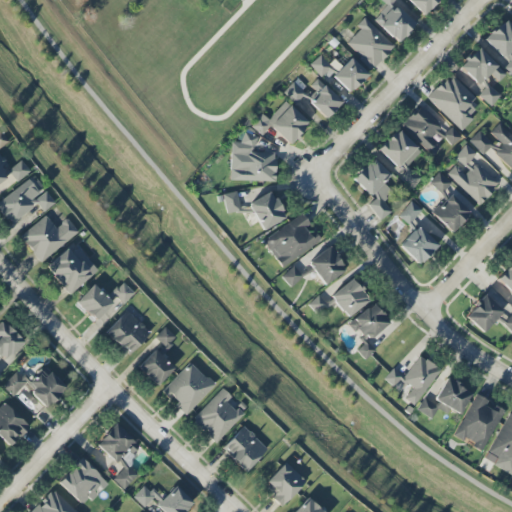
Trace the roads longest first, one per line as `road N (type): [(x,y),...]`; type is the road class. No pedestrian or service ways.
road 1 (residential): [(0,261),(107,387),(235,511)]
road 2 (residential): [(511,381),(479,363),(422,310),(314,174)]
road 3 (residential): [(314,174),(478,0)]
road 4 (residential): [(107,387),(0,497)]
road 5 (residential): [(511,215),(422,310)]
